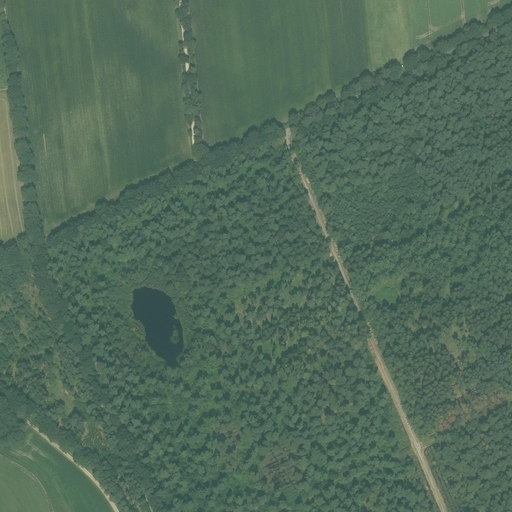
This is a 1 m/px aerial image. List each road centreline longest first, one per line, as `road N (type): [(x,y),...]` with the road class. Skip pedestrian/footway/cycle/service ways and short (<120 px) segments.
road 1 (track): [(511,22),(40,248)]
road 2 (track): [(287,129),(417,448),(511,403)]
road 3 (track): [(180,0),(196,172)]
road 4 (track): [(116,511),(101,489),(0,399)]
